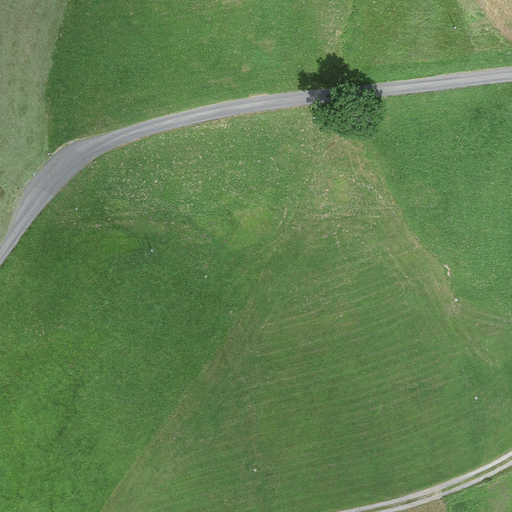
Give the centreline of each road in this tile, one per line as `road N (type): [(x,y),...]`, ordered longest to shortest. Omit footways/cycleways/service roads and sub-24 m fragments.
road 1 (unclassified): [(0,255),(65,170),(108,141),(231,109),(511,74)]
road 2 (track): [(511,464),(436,496),(368,511)]
